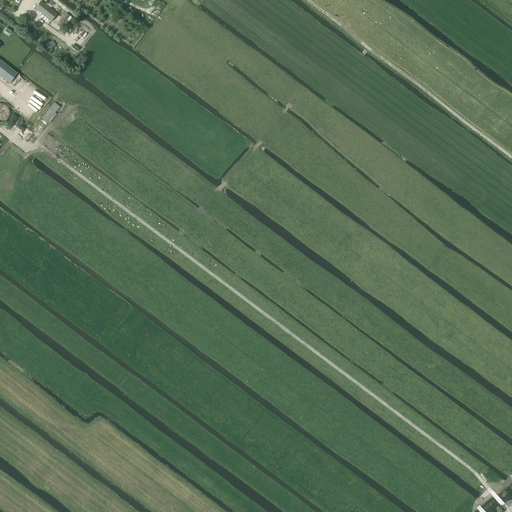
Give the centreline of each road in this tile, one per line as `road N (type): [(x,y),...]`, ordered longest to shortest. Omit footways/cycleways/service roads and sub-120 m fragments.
road 1 (track): [(509,511),(474,473),(229,287),(36,143),(23,149),(0,131)]
road 2 (track): [(511,156),(305,0)]
